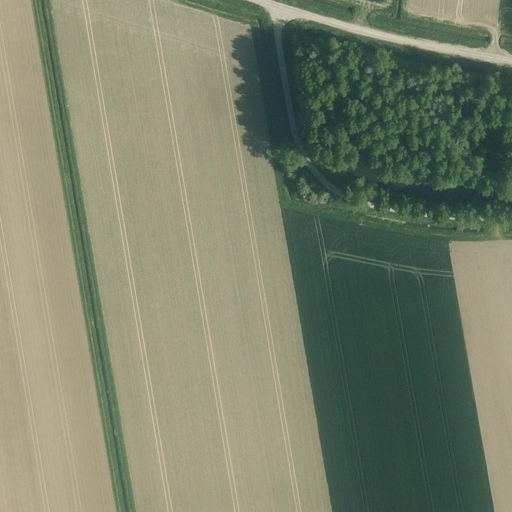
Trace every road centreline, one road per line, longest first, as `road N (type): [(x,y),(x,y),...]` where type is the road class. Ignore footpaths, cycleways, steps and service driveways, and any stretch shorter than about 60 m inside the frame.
road 1 (unclassified): [(511,222),(380,210),(349,201),(311,174),(292,127),(273,8)]
road 2 (unclassified): [(511,61),(273,8)]
